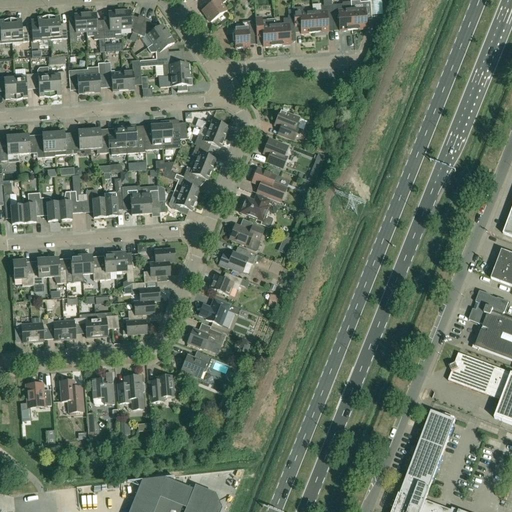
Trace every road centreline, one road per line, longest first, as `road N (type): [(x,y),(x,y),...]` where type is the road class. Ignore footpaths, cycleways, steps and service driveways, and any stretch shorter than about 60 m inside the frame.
road 1 (primary): [(480,0),(275,511)]
road 2 (primary): [(304,511),(509,0)]
road 3 (unclassified): [(363,511),(511,146)]
road 4 (unclassified): [(0,366),(147,352),(160,341),(199,232)]
road 5 (unclassified): [(233,98),(0,119)]
road 6 (unclassified): [(0,244),(199,232)]
road 7 (residential): [(212,71),(358,59)]
road 8 (unclassified): [(199,232),(245,127),(233,98)]
